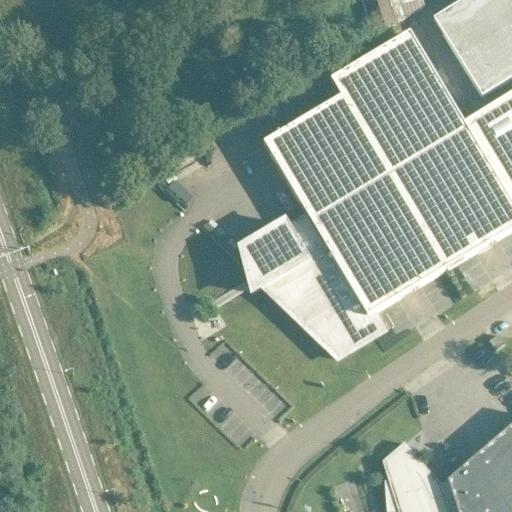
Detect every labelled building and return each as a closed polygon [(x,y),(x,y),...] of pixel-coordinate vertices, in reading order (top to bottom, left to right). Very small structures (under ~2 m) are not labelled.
[(396,28),(424,10),(420,0),(359,0),(371,35),(396,28)] [(511,0),(469,0),(433,23),(481,100),(511,81),(511,0)] [(381,334),(371,318),(511,233),(511,209),(464,128),(409,37),(331,84),(341,101),(264,147),(306,218),(289,228),(287,226),(242,253),(248,276),(249,275),(263,288),(259,290),(259,292),(263,290),(338,361),(390,330),(389,329),(381,334)] [(238,53),(246,74),(262,68),(255,48),(238,53)] [(511,97),(464,128),(511,209),(511,97)] [(504,347),(498,337),(489,344),(495,353),(504,347)] [(511,511),(511,428),(447,484),(448,488),(441,490),(440,487),(404,445),(382,464),(388,483),(384,484),(386,511),(511,511)]
